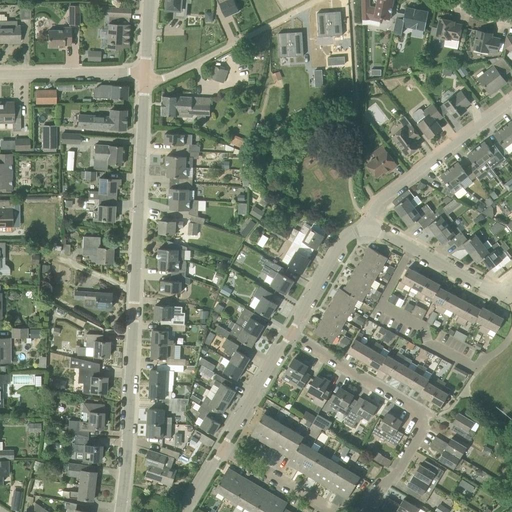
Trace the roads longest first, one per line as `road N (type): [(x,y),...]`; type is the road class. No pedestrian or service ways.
road 1 (tertiary): [(121,511),(145,80)]
road 2 (residential): [(289,332),(427,421),(360,511)]
road 3 (residential): [(366,226),(384,199),(511,97)]
road 4 (residential): [(366,226),(480,285),(511,284)]
road 5 (residential): [(145,72),(0,75)]
road 6 (residential): [(289,332),(339,246),(366,226)]
road 7 (residential): [(220,445),(289,332)]
road 8 (residential): [(334,511),(220,445)]
